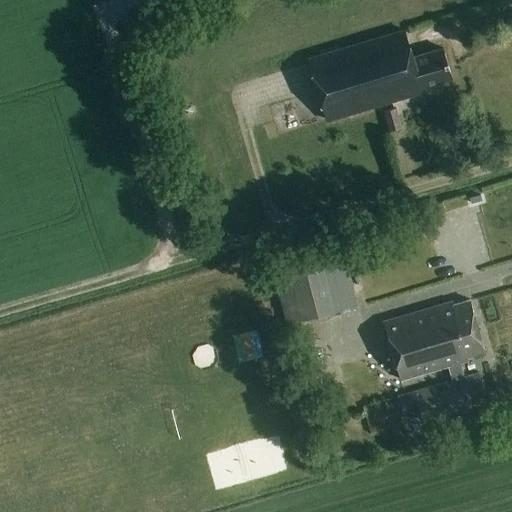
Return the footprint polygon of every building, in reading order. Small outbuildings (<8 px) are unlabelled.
[(309,61),(327,123),(423,93),(422,89),(453,80),(444,50),(413,59),(405,32),(309,61)] [(384,113),(389,133),(402,129),(397,110),(384,113)] [(269,259),(285,322),(358,304),(341,239),(269,259)] [(403,381),(447,368),(450,378),(396,394),(401,412),(417,407),(422,421),(471,407),(467,393),(484,388),(479,371),(464,375),(461,364),(473,361),(472,358),(490,353),(474,300),(456,305),(456,303),(386,324),(403,381)] [(447,422),(456,441),(475,433),(466,413),(447,422)] [(430,442),(426,429),(415,432),(412,418),(400,422),(408,448),(430,442)]
